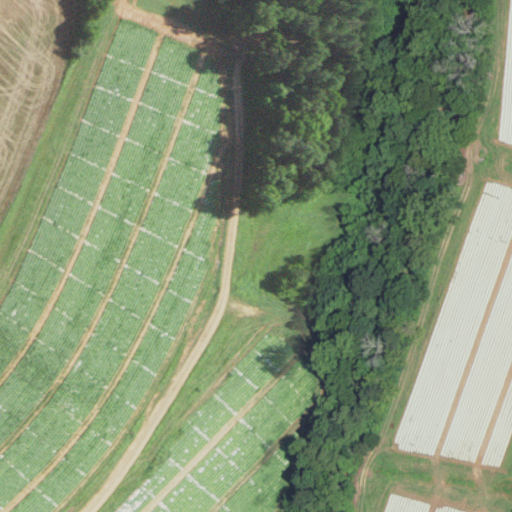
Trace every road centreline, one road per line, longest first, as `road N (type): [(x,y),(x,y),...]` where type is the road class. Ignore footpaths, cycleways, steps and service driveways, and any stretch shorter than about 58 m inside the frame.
road 1 (track): [(246,43),(233,65),(241,114),(236,179),(209,332),(87,511)]
road 2 (track): [(385,53),(267,35),(246,43)]
